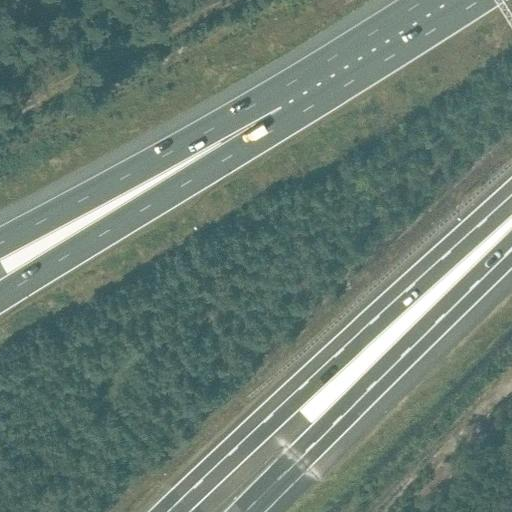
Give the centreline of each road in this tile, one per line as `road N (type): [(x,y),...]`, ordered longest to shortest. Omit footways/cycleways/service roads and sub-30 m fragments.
road 1 (motorway): [(168,511),(511,197)]
road 2 (motorway): [(247,511),(511,250)]
road 3 (motorway): [(287,121),(0,298)]
road 4 (motorway): [(287,121),(0,259)]
road 5 (motorway): [(479,0),(287,121)]
